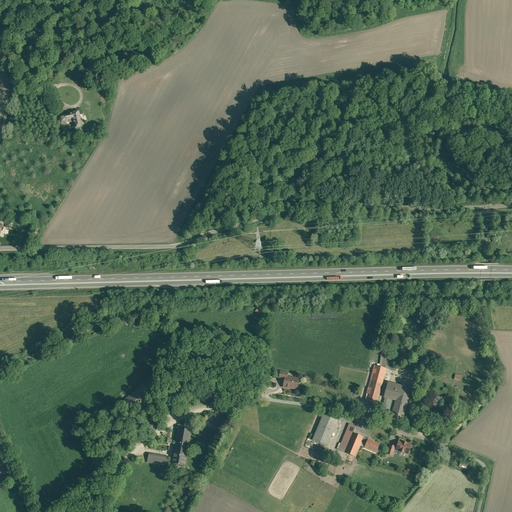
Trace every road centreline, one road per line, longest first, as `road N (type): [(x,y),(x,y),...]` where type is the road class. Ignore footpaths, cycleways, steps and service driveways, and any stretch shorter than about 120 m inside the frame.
road 1 (residential): [(0,375),(117,319),(265,337),(265,396),(496,459),(482,511)]
road 2 (unclassified): [(511,205),(337,206),(281,211),(166,244),(0,247)]
road 3 (trunk): [(0,283),(511,271)]
